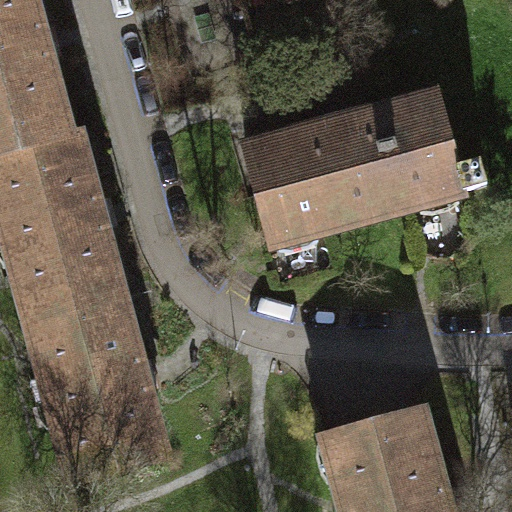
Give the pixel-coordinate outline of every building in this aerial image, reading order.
[(0,0),(0,159),(68,138),(31,0),(0,0)] [(437,97),(247,150),(273,246),(488,188),(481,162),(457,169),(437,97)] [(0,220),(28,324),(121,298),(78,135),(68,138),(0,159),(0,220)] [(121,298),(28,324),(71,485),(165,460),(121,298)] [(345,511),(448,511),(422,414),(326,439),(345,511)]
